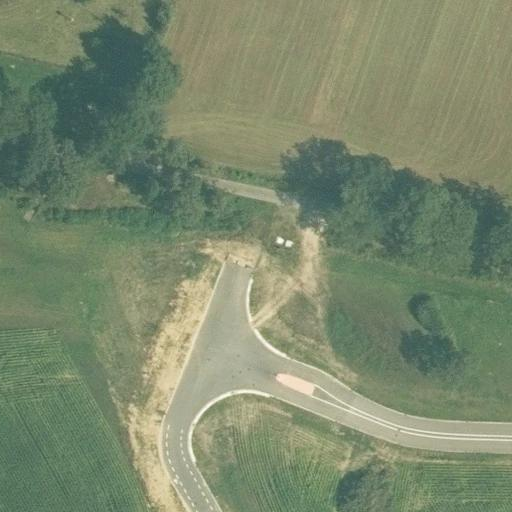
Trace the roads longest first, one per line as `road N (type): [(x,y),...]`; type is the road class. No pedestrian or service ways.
road 1 (track): [(511,248),(0,136)]
road 2 (unclassified): [(511,439),(378,421),(210,349)]
road 3 (unclassified): [(199,511),(172,442),(210,349)]
